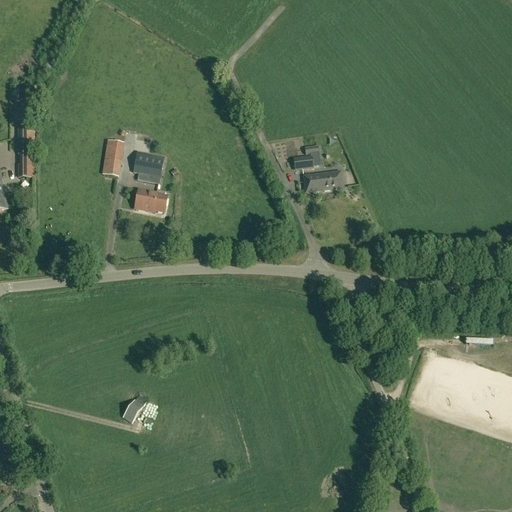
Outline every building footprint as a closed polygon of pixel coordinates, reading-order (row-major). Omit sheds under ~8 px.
[(33,179),(33,122),(20,122),(20,179),(33,179)] [(109,142),(106,159),(121,162),(124,145),(109,142)] [(318,147),(305,149),(306,156),(319,155),(318,147)] [(134,174),(160,179),(164,158),(138,153),(134,174)] [(294,160),(295,171),(313,169),(312,158),(294,160)] [(342,189),(340,174),(304,178),(306,194),(342,189)] [(148,213),(148,211),(164,214),(165,210),(168,210),(168,204),(166,204),(167,198),(158,196),(158,195),(139,191),(135,210),(148,213)] [(144,408),(143,407),(135,402),(123,419),(132,425),(144,408)]
